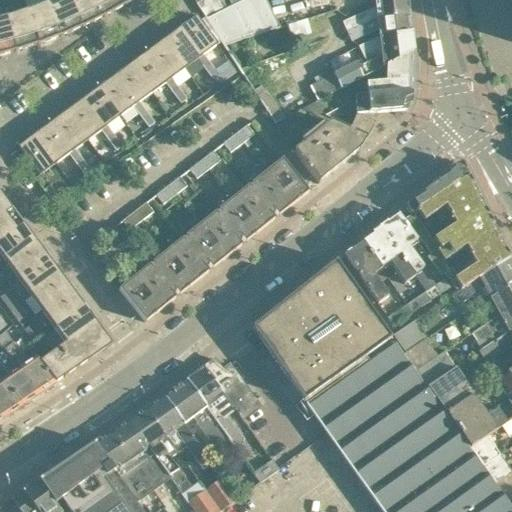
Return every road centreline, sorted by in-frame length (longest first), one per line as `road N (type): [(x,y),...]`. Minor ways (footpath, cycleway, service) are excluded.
road 1 (tertiary): [(147,368),(462,113)]
road 2 (residential): [(147,368),(0,162)]
road 3 (tertiary): [(0,468),(147,368)]
road 4 (residential): [(0,141),(113,56)]
